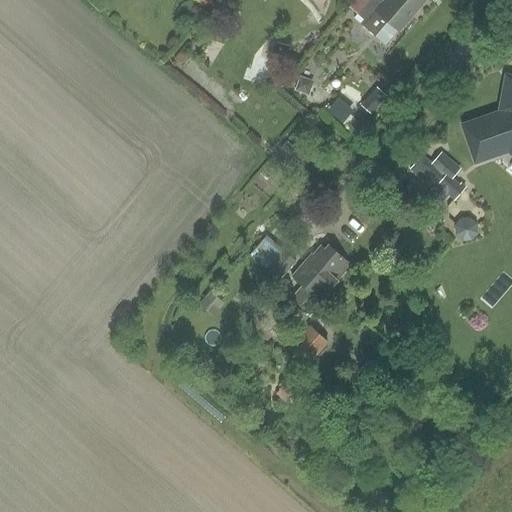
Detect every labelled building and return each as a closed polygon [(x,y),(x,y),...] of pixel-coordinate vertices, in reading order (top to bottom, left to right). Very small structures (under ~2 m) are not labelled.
[(425,0),(383,0),(382,2),(378,0),(368,0),(356,15),(365,22),(362,26),(374,36),(386,22),(398,32),(425,0)] [(511,75),(504,74),(497,111),(459,124),(474,165),(508,153),(511,157),(511,166),(510,169),(511,170),(511,75)] [(360,105),(369,113),(384,96),(375,87),(360,105)] [(460,170),(458,168),(441,153),(431,164),(422,156),(410,170),(432,189),(426,196),(438,207),(448,196),(454,202),(466,188),(461,183),(460,185),(453,179),(460,170)] [(474,223),(470,219),(464,219),(459,221),(455,225),(455,231),(457,236),(462,240),(467,240),(473,238),(476,234),(477,228),(474,223)] [(285,273),(295,261),(266,237),(249,257),(268,273),(278,281),(285,273)] [(313,256),(295,280),(321,302),(353,265),(329,246),(326,251),(322,248),(315,257),(313,256)] [(210,292),(199,304),(214,317),(225,304),(210,292)] [(330,357),(337,349),(309,326),(289,348),(309,365),(322,350),(330,357)]
